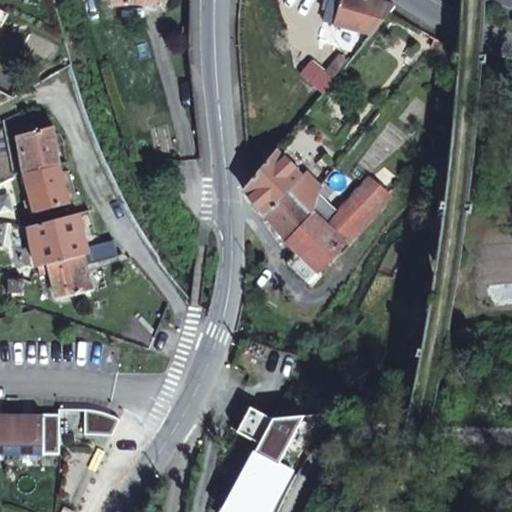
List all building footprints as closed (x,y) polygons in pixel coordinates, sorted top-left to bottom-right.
[(395,0),(331,0),(327,18),(372,32),(389,12),(398,1),(395,0)] [(325,90),(337,75),(315,57),(303,72),(325,90)] [(56,125),(21,136),(26,172),(62,164),(57,138),(56,125)] [(242,186),(249,192),(265,212),(287,185),(308,204),(318,188),(276,147),(250,177),(242,186)] [(331,172),(334,167),(328,162),(325,167),(331,172)] [(36,212),(70,205),(63,173),(62,164),(26,172),(36,212)] [(347,240),(391,193),(371,175),(339,210),(327,223),(347,240)] [(308,204),(287,185),(265,212),(286,237),(308,204)] [(308,204),(286,237),(299,249),(307,256),(294,270),(311,286),(324,272),(321,268),(347,240),(327,223),(339,210),(318,188),(308,204)] [(72,216),(30,227),(37,267),(40,267),(92,254),(90,248),(81,214),(72,216)] [(92,254),(40,267),(40,272),(50,270),(58,301),(94,292),(87,265),(118,257),(114,242),(105,244),(90,248),(92,254)] [(286,263),(294,270),(307,256),(299,249),(286,263)] [(24,294),(23,281),(9,281),(9,294),(24,294)] [(91,400),(92,422),(117,423),(122,408),(112,403),(101,400),(91,400)] [(255,442),(250,451),(276,464),(300,416),(270,420),(245,406),(234,431),(255,442)] [(0,451),(62,452),(62,414),(47,413),(47,416),(0,416),(0,451)] [(242,468),(247,471),(225,511),(268,511),(289,471),(276,464),(250,451),(242,468)]
